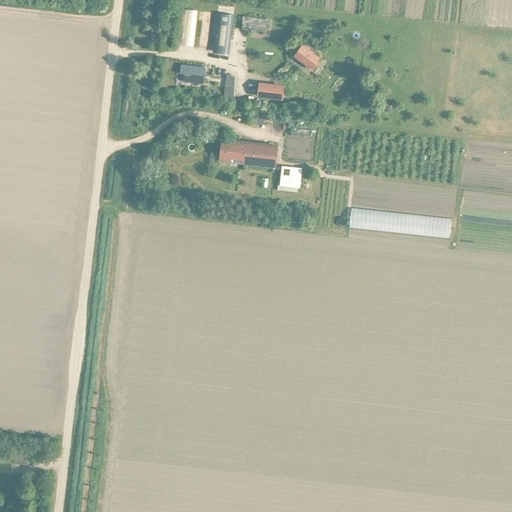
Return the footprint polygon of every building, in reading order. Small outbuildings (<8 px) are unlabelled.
[(243,20),(242,33),(266,36),(267,23),(243,20)] [(216,26),(213,52),(229,54),(232,28),(216,26)] [(295,60),(311,72),(318,62),(302,50),(295,60)] [(181,66),(180,74),(184,75),(184,82),(204,85),(205,77),(200,76),(201,69),(181,66)] [(260,88),(258,100),(282,103),(284,91),(260,88)] [(225,165),(275,171),(277,150),(227,144),(225,165)] [(301,173),(283,171),(281,187),(299,189),(301,173)] [(449,241),(451,223),(352,213),(350,230),(449,241)] [(2,448),(1,461),(31,464),(33,451),(2,448)]
